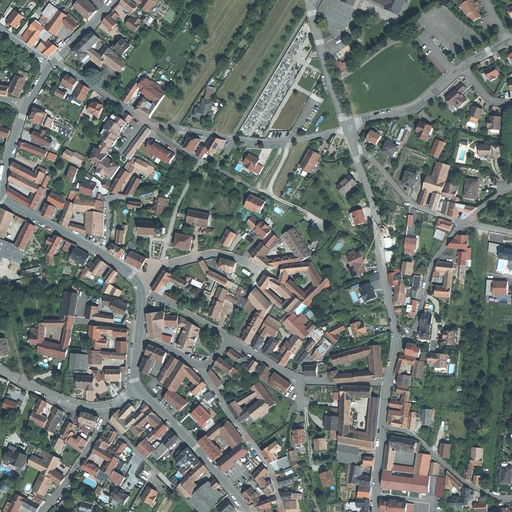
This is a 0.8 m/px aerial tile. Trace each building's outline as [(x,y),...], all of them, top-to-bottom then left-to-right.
[(71,10),(74,7),(76,4),(71,0),(70,0),(65,5),(71,10)] [(74,7),(89,21),(97,11),(85,0),(80,0),(76,4),(74,7)] [(123,0),(121,4),(133,13),(138,7),(129,0),(123,0)] [(138,0),(134,0),(133,1),(148,12),(157,0),(144,0),(142,3),(138,0)] [(389,0),(387,6),(385,8),(398,14),(403,0),(404,0),(406,1),(406,0),(389,0)] [(472,0),(460,6),(466,17),(467,17),(468,19),(470,21),(472,21),(480,18),(476,11),(477,10),(475,6),(472,0)] [(43,14),(51,20),(58,10),(50,4),(43,14)] [(55,35),(63,23),(68,16),(59,10),(46,29),(54,35),(55,35)] [(13,26),(17,29),(21,24),(21,22),(24,18),(23,17),(17,13),(16,12),(8,22),(13,26)] [(63,23),(74,32),(76,29),(78,26),(76,24),(78,21),(70,14),(68,16),(63,23)] [(103,22),(111,30),(117,24),(112,18),(109,16),(103,22)] [(126,25),(134,31),(139,24),(142,21),(136,17),(134,20),(132,19),(129,22),(126,25)] [(27,41),(26,42),(29,44),(32,47),(40,36),(48,42),(50,43),(50,42),(52,39),(50,38),(52,35),(45,30),(45,29),(36,22),(31,30),(34,32),(27,41)] [(22,38),(27,41),(34,32),(31,30),(29,28),(22,38)] [(85,40),(78,47),(86,53),(90,48),(91,49),(101,40),(93,33),(85,40)] [(65,43),(55,35),(54,35),(52,40),(60,47),(65,43)] [(122,40),(119,43),(120,44),(119,46),(116,49),(123,55),(126,51),(130,46),(122,40)] [(39,51),(42,53),(53,43),(50,42),(50,43),(48,42),(43,44),(39,51)] [(59,48),(53,43),(42,53),(49,57),(59,48)] [(107,46),(102,51),(108,55),(112,50),(107,46)] [(86,53),(78,47),(73,52),(82,62),(83,61),(84,63),(91,56),(86,53)] [(90,48),(86,53),(91,56),(91,57),(96,61),(100,56),(99,55),(91,49),(90,48)] [(102,51),(99,55),(100,56),(96,61),(102,65),(103,64),(106,60),(112,65),(121,72),(127,65),(117,57),(116,58),(113,55),(115,52),(112,50),(108,55),(102,51)] [(101,66),(102,65),(96,61),(91,57),(90,58),(101,66)] [(108,70),(110,66),(112,65),(106,60),(103,64),(102,65),(108,70)] [(119,74),(121,72),(112,65),(110,66),(119,74)] [(490,68),(485,70),(489,79),(496,76),(500,74),(495,65),(490,68)] [(19,69),(16,74),(27,79),(29,73),(19,69)] [(11,86),(9,91),(20,96),(27,79),(16,74),(11,86)] [(63,84),(72,90),(77,81),(73,78),(68,75),(63,84)] [(146,90),(147,94),(151,87),(154,83),(145,77),(140,85),(146,90)] [(134,93),(139,86),(140,85),(135,82),(130,90),(134,93)] [(154,83),(151,87),(165,96),(168,92),(154,83)] [(455,90),(445,98),(451,104),(454,104),(457,107),(466,99),(461,93),(466,88),(463,86),(461,83),(454,88),(455,90)] [(0,93),(8,95),(9,91),(11,86),(0,84),(0,93)] [(89,89),(82,84),(74,96),(82,101),(86,95),(89,89)] [(154,104),(158,107),(165,96),(151,87),(147,94),(146,95),(151,98),(156,101),(154,104)] [(60,97),(42,89),(36,99),(48,104),(45,109),(53,112),(60,97)] [(56,95),(60,97),(63,98),(64,99),(66,94),(58,90),(56,95)] [(127,104),(134,93),(130,90),(122,100),(125,102),(127,104)] [(60,97),(53,112),(56,114),(63,98),(60,97)] [(145,108),(149,102),(144,99),(136,110),(138,112),(141,114),(145,108)] [(196,109),(195,117),(202,119),(209,120),(209,119),(212,119),(214,112),(211,111),(213,102),(212,102),(205,100),(204,100),(201,110),(196,109)] [(88,111),(99,116),(103,107),(97,104),(97,105),(95,104),(92,103),(90,107),(88,111)] [(150,118),(158,107),(154,104),(150,110),(146,116),(148,117),(150,118)] [(87,115),(88,111),(90,107),(85,105),(82,113),(87,115)] [(477,107),(474,106),(470,116),(479,118),(482,109),(477,107)] [(31,120),(41,125),(46,113),(36,108),(34,112),(33,112),(33,114),(32,116),(32,117),(31,120)] [(141,114),(146,116),(150,110),(145,108),(141,114)] [(97,120),(99,116),(88,111),(87,115),(86,116),(97,120)] [(129,115),(126,113),(122,119),(115,114),(105,127),(107,129),(101,138),(104,140),(90,161),(99,167),(97,169),(111,179),(120,166),(106,157),(107,155),(109,152),(110,152),(112,149),(111,149),(119,137),(121,133),(120,133),(127,122),(128,123),(132,117),(129,115)] [(495,117),(490,116),(490,119),(488,119),(487,127),(490,127),(490,129),(500,129),(500,117),(495,117)] [(0,133),(8,136),(9,133),(11,130),(2,127),(4,121),(0,119),(0,133)] [(432,126),(421,122),(419,128),(421,128),(420,132),(418,137),(427,140),(432,126)] [(407,125),(406,129),(402,127),(398,139),(407,143),(413,128),(407,125)] [(124,155),(130,160),(151,130),(145,126),(124,155)] [(32,138),(44,144),(47,138),(44,137),(47,132),(43,130),(41,134),(36,132),(34,135),(32,138)] [(371,132),(366,142),(369,143),(372,144),(372,143),(377,145),(381,137),(371,132)] [(178,144),(184,147),(187,140),(182,137),(178,144)] [(44,144),(50,147),(53,142),(47,138),(44,144)] [(189,138),(187,140),(184,147),(193,152),(200,139),(194,138),(189,138)] [(226,140),(222,140),(218,139),(213,138),(208,146),(207,148),(208,149),(205,153),(208,155),(210,151),(214,154),(218,148),(221,150),(226,140)] [(431,154),(439,158),(446,142),(438,138),(431,154)] [(388,155),(393,157),(397,147),(393,145),(394,142),(388,139),(383,153),(388,155)] [(150,152),(155,144),(156,142),(152,140),(146,150),(150,152)] [(23,143),(21,151),(47,155),(49,148),(23,143)] [(166,162),(171,154),(155,144),(150,152),(149,153),(165,163),(166,162)] [(202,158),(205,153),(208,149),(207,148),(205,147),(203,146),(197,156),(202,158)] [(474,159),(485,160),(485,158),(481,158),(479,158),(479,152),(479,146),(474,146),(474,159)] [(493,147),(479,146),(479,152),(481,152),(481,158),(485,158),(485,160),(487,160),(490,160),(491,152),(492,152),(493,147)] [(67,149),(63,157),(75,163),(78,165),(76,168),(74,167),(73,166),(67,179),(70,181),(74,182),(81,167),(80,166),(85,158),(75,152),(74,154),(67,149)] [(315,152),(310,150),(302,165),(307,167),(306,169),(312,172),(321,155),(315,152)] [(57,161),(59,155),(50,151),(48,158),(57,161)] [(172,153),(171,154),(166,162),(169,164),(175,155),(172,153)] [(249,169),(259,174),(263,167),(257,164),(259,160),(255,158),(249,155),(244,164),(246,165),(251,167),(249,169)] [(134,166),(145,171),(149,165),(138,159),(134,166)] [(451,166),(438,162),(434,177),(446,180),(451,166)] [(35,175),(14,164),(13,167),(12,170),(40,185),(45,174),(37,171),(35,175)] [(39,166),(37,171),(45,174),(47,170),(39,166)] [(123,169),(118,178),(124,182),(130,173),(123,169)] [(408,187),(413,189),(417,176),(411,174),(412,171),(407,170),(402,186),(408,187)] [(9,180),(24,187),(27,180),(13,173),(11,176),(9,180)] [(50,177),(46,175),(41,185),(45,187),(50,177)] [(442,195),(446,180),(434,177),(428,175),(424,189),(429,191),(435,193),(442,195)] [(337,187),(344,195),(357,184),(353,180),(350,176),(337,187)] [(136,177),(126,195),(133,195),(141,180),(136,177)] [(114,193),(117,194),(124,182),(118,178),(110,192),(114,193)] [(25,204),(35,209),(45,189),(27,180),(24,187),(34,192),(30,201),(27,199),(25,204)] [(79,193),(93,197),(95,190),(97,184),(84,180),(79,193)] [(480,181),(467,180),(465,198),(477,199),(478,191),(480,181)] [(104,188),(109,191),(113,185),(107,181),(102,182),(103,188),(104,188)] [(443,196),(449,197),(454,198),(453,203),(459,204),(461,198),(456,198),(458,184),(447,183),(443,196)] [(18,186),(15,192),(20,195),(23,189),(18,186)] [(9,195),(25,204),(27,199),(25,198),(24,197),(20,195),(15,192),(8,188),(9,195)] [(155,195),(156,197),(160,198),(159,188),(155,190),(136,195),(136,197),(142,196),(142,198),(155,195)] [(424,206),(429,191),(424,189),(419,204),(424,206)] [(48,201),(63,208),(67,201),(52,193),(48,201)] [(437,211),(442,195),(435,193),(430,209),(433,210),(437,211)] [(259,199),(251,195),(246,207),(260,213),(266,202),(259,199)] [(154,208),(142,204),(141,211),(143,211),(143,212),(157,215),(157,214),(161,215),(164,199),(160,198),(156,197),(154,208)] [(445,215),(448,215),(452,203),(453,203),(454,198),(449,197),(448,199),(447,199),(443,214),(445,215)] [(74,210),(89,212),(96,212),(97,201),(81,199),(76,199),(75,204),(74,210)] [(97,201),(96,212),(104,213),(104,202),(97,200),(97,201)] [(64,210),(65,210),(72,213),(74,210),(75,204),(68,201),(64,210)] [(142,204),(130,201),(129,204),(129,208),(134,209),(133,211),(137,212),(138,210),(141,211),(142,204)] [(453,203),(452,203),(449,216),(454,217),(458,218),(459,211),(464,212),(465,206),(459,204),(453,203)] [(46,217),(50,219),(55,207),(47,204),(42,215),(46,217)] [(477,208),(465,206),(464,212),(461,219),(464,219),(477,208)] [(0,214),(0,238),(4,240),(14,215),(8,212),(2,209),(0,214)] [(60,224),(67,226),(68,223),(72,213),(65,210),(60,224)] [(210,214),(190,210),(187,222),(208,226),(210,214)] [(91,234),(103,237),(104,213),(96,212),(89,212),(87,228),(68,223),(67,226),(66,228),(91,234)] [(260,223),(253,216),(247,223),(254,229),(260,223)] [(449,233),(453,224),(439,219),(436,228),(449,233)] [(165,228),(159,227),(159,223),(140,221),(139,234),(158,235),(158,236),(160,237),(160,234),(164,234),(165,236),(166,235),(165,233),(165,228)] [(261,222),(254,230),(259,235),(258,236),(260,238),(263,240),(271,231),(271,229),(269,227),(268,228),(266,228),(264,226),(264,224),(261,222)] [(35,227),(27,223),(17,246),(25,250),(35,227)] [(298,257),(296,257),(297,262),(302,261),(311,255),(294,228),(284,234),(298,257)] [(225,244),(228,246),(233,239),(236,234),(228,229),(221,242),(225,244)] [(117,243),(124,244),(125,230),(123,230),(118,230),(118,236),(117,243)] [(272,232),(263,243),(270,249),(279,239),(272,232)] [(193,237),(178,234),(175,247),(180,248),(186,249),(191,250),(193,237)] [(47,254),(53,256),(62,238),(56,235),(54,240),(52,245),(47,254)] [(464,251),(464,253),(467,253),(467,248),(469,236),(458,235),(453,241),(448,247),(465,249),(465,250),(463,250),(463,251),(464,251)] [(0,238),(0,267),(6,253),(10,243),(4,240),(0,238)] [(405,248),(416,249),(417,240),(409,239),(409,246),(405,246),(405,248)] [(126,248),(132,251),(133,252),(136,245),(129,241),(126,248)] [(17,246),(10,243),(6,253),(14,256),(15,250),(17,246)] [(114,255),(120,258),(125,250),(120,247),(120,248),(112,243),(109,247),(110,248),(108,251),(114,255)] [(266,253),(270,249),(263,243),(252,255),(255,258),(259,261),(264,256),(266,253)] [(83,252),(76,248),(71,257),(72,258),(77,261),(76,263),(81,265),(82,264),(85,265),(90,256),(83,252)] [(509,270),(511,270),(511,249),(511,250),(502,248),(500,259),(511,261),(509,270)] [(134,265),(142,269),(147,258),(133,252),(132,251),(127,262),(134,265)] [(466,260),(467,253),(464,253),(459,252),(458,265),(460,265),(466,266),(466,260)] [(350,257),(349,258),(354,268),(350,270),(353,278),(356,277),(363,274),(367,272),(363,264),(365,263),(363,258),(361,253),(357,255),(350,257)] [(269,261),(265,257),(264,256),(259,261),(264,266),(275,266),(297,262),(296,257),(291,258),(291,256),(271,260),(269,261)] [(90,270),(97,275),(105,263),(99,258),(91,269),(90,270)] [(230,261),(222,259),(220,268),(232,271),(235,262),(230,261)] [(203,261),(199,262),(207,276),(227,287),(228,286),(231,288),(233,283),(229,280),(228,281),(210,271),(203,261)] [(237,263),(235,262),(232,271),(235,272),(241,276),(245,267),(237,263)] [(435,272),(447,273),(452,274),(454,265),(437,262),(436,267),(434,273),(435,273),(435,272)] [(289,273),(302,272),(304,263),(284,265),(283,270),(282,274),(289,273)] [(289,282),(286,285),(308,306),(332,282),(324,274),(321,277),(312,263),(304,263),(302,272),(308,271),(314,284),(304,294),(293,284),(289,282)] [(408,263),(404,263),(402,274),(411,276),(412,270),(413,264),(408,263)] [(87,275),(90,270),(91,269),(86,266),(79,281),(84,285),(89,277),(87,275)] [(104,280),(108,282),(110,284),(112,281),(113,280),(114,280),(116,277),(115,277),(118,273),(115,271),(112,269),(104,280)] [(160,277),(157,282),(164,287),(169,279),(172,274),(168,272),(168,270),(167,269),(166,270),(165,270),(160,277)] [(379,272),(369,276),(371,282),(382,278),(379,272)] [(286,285),(289,273),(282,274),(280,281),(286,285)] [(188,283),(172,274),(169,279),(186,287),(188,283)] [(263,278),(262,280),(271,285),(279,289),(282,283),(275,279),(265,275),(263,278)] [(413,289),(418,289),(419,280),(421,281),(421,277),(415,276),(413,288),(413,289)] [(403,284),(402,278),(390,280),(390,283),(391,286),(397,285),(403,284)] [(271,285),(262,280),(259,285),(264,291),(273,301),(282,308),(283,306),(285,303),(268,289),(271,285)] [(102,292),(119,296),(122,291),(114,287),(116,284),(112,281),(110,284),(108,282),(102,292)] [(508,294),(508,281),(494,281),(493,294),(508,294)] [(152,289),(179,304),(180,301),(164,292),(164,287),(157,282),(152,289)] [(284,284),(282,283),(279,289),(289,299),(294,294),(284,284)] [(371,284),(361,288),(363,292),(362,293),(364,298),(366,297),(367,301),(368,302),(377,298),(371,284)] [(228,290),(221,287),(218,292),(216,298),(219,301),(223,302),(228,290)] [(404,294),(405,288),(401,287),(396,289),(395,297),(393,296),(394,305),(399,304),(405,305),(406,294),(404,294)] [(445,288),(436,287),(436,292),(435,296),(450,298),(451,288),(445,288)] [(254,303),(259,309),(265,316),(272,304),(256,288),(249,298),(250,299),(249,301),(245,309),(244,311),(249,313),(254,303)] [(65,292),(60,320),(66,320),(67,315),(74,317),(78,294),(65,292)] [(303,302),(294,294),(289,299),(285,303),(283,306),(291,314),(303,302)] [(115,299),(105,297),(103,304),(112,306),(111,309),(124,314),(126,311),(128,307),(126,307),(127,304),(121,301),(115,299)] [(238,306),(245,309),(249,301),(242,297),(239,304),(238,306)] [(224,302),(223,302),(219,301),(216,298),(209,315),(213,316),(218,318),(224,302)] [(87,318),(97,320),(98,314),(99,312),(97,312),(98,307),(89,305),(87,318)] [(259,309),(256,315),(263,319),(265,316),(259,309)] [(165,312),(147,314),(149,326),(150,337),(162,341),(161,334),(160,327),(166,327),(166,325),(165,316),(165,312)] [(293,332),(296,336),(302,341),(311,332),(310,332),(306,328),(303,324),(297,319),(293,314),(292,314),(291,315),(291,314),(289,313),(281,320),(293,332)] [(302,314),(297,319),(303,324),(308,319),(302,314)] [(423,314),(421,325),(425,326),(426,321),(431,322),(432,316),(423,314)] [(44,341),(42,340),(41,345),(39,352),(65,359),(73,326),(74,322),(74,317),(67,315),(66,320),(60,320),(46,320),(45,325),(45,326),(65,326),(65,328),(66,328),(62,346),(44,341)] [(252,322),(249,328),(256,332),(263,319),(256,315),(254,319),(252,322)] [(170,316),(165,316),(166,325),(178,326),(178,316),(170,316)] [(258,335),(265,339),(267,334),(274,338),(275,339),(282,325),(269,316),(258,335)] [(185,349),(192,352),(200,328),(181,317),(179,325),(186,328),(179,347),(185,349)] [(352,324),(356,335),(364,332),(367,331),(365,325),(362,326),(361,324),(360,321),(352,324)] [(312,322),(306,328),(310,332),(316,326),(312,322)] [(31,344),(41,345),(42,340),(44,341),(45,326),(45,325),(37,324),(37,328),(32,328),(31,344)] [(342,324),(331,330),(335,334),(345,328),(342,324)] [(100,337),(101,331),(101,326),(90,325),(89,338),(100,339),(103,339),(104,337),(100,337)] [(425,326),(421,325),(420,330),(420,334),(421,334),(421,339),(429,340),(430,335),(429,335),(430,326),(425,326)] [(246,342),(250,343),(256,332),(249,328),(242,339),(246,342)] [(330,329),(326,334),(335,343),(340,338),(335,334),(331,330),(330,329)] [(312,339),(305,348),(309,352),(311,350),(321,337),(318,333),(315,330),(308,336),(312,339)] [(455,333),(445,332),(444,337),(445,337),(445,340),(444,345),(454,346),(455,333)] [(172,336),(161,334),(162,341),(171,343),(172,336)] [(258,349),(265,339),(258,335),(252,345),(255,347),(258,349)] [(302,341),(296,336),(291,344),(287,349),(293,353),(294,354),(303,342),(302,341)] [(315,347),(318,349),(323,343),(326,340),(324,337),(315,347)] [(267,355),(269,357),(273,352),(280,342),(275,339),(274,338),(264,353),(267,355)] [(0,357),(4,356),(11,354),(6,339),(1,340),(0,340),(0,357)] [(93,349),(100,350),(100,345),(107,346),(108,340),(103,339),(100,339),(94,339),(93,349)] [(326,340),(323,343),(329,348),(332,345),(326,340)] [(118,352),(127,352),(127,342),(118,341),(118,352)] [(282,351),(283,352),(286,348),(287,349),(291,344),(288,342),(284,347),(284,346),(281,351),(282,351)] [(314,353),(312,356),(314,358),(318,354),(321,357),(323,356),(329,348),(323,343),(318,349),(314,353)] [(150,345),(145,357),(154,361),(155,359),(156,360),(159,361),(162,362),(163,362),(167,352),(162,351),(162,350),(150,345)] [(341,376),(342,382),(373,380),(383,377),(380,346),(363,347),(350,351),(353,360),(370,355),(371,374),(355,375),(341,376)] [(287,349),(286,348),(283,352),(280,356),(277,362),(281,364),(284,367),(290,357),(293,353),(287,349)] [(299,361),(301,363),(312,350),(311,350),(309,352),(305,348),(297,360),(299,361)] [(421,349),(416,348),(416,352),(407,350),(406,355),(419,357),(421,349)] [(231,357),(240,363),(243,358),(231,349),(228,353),(231,357)] [(89,351),(89,354),(88,363),(99,364),(100,356),(100,351),(89,351)] [(109,352),(100,351),(100,356),(102,356),(106,357),(127,359),(127,357),(127,353),(108,352),(109,352)] [(335,365),(353,360),(350,351),(333,356),(335,365)] [(269,357),(277,362),(280,356),(279,357),(273,352),(269,357)] [(70,369),(88,370),(88,363),(89,354),(83,354),(71,353),(70,369)] [(428,364),(435,364),(436,357),(438,358),(438,355),(429,354),(428,358),(428,362),(428,364)] [(435,364),(435,369),(448,370),(448,363),(451,361),(447,356),(447,355),(443,355),(441,354),(438,354),(438,355),(438,358),(436,357),(435,364)] [(159,380),(165,384),(180,360),(174,356),(159,380)] [(415,359),(400,356),(399,363),(406,364),(413,366),(415,359)] [(154,361),(145,357),(143,363),(140,370),(149,374),(154,361)] [(220,357),(215,364),(229,374),(234,368),(220,357)] [(416,359),(415,359),(413,366),(415,366),(413,377),(421,379),(425,362),(415,361),(416,359)] [(190,368),(180,360),(165,384),(164,386),(171,389),(163,402),(166,405),(164,407),(171,413),(173,411),(176,415),(196,395),(190,389),(183,398),(176,392),(186,375),(189,378),(190,378),(196,384),(201,379),(195,373),(190,368)] [(248,369),(252,372),(258,363),(256,361),(254,360),(250,366),(248,369)] [(404,375),(406,364),(399,363),(398,367),(397,373),(404,375)] [(259,376),(263,379),(267,373),(270,368),(265,365),(263,369),(259,376)] [(311,375),(317,375),(317,366),(314,366),(306,366),(306,375),(311,375)] [(238,370),(234,368),(229,374),(233,377),(238,370)] [(99,370),(93,370),(99,382),(104,380),(99,370)] [(106,370),(106,378),(110,378),(120,378),(120,370),(106,370)] [(211,370),(208,373),(213,379),(218,387),(223,384),(211,370)] [(331,382),(342,382),(341,376),(340,376),(338,370),(333,372),(330,372),(330,375),(331,382)] [(263,379),(269,383),(273,377),(267,373),(263,379)] [(269,383),(276,387),(279,382),(281,383),(284,378),(279,375),(275,373),(273,377),(269,383)] [(410,376),(400,374),(399,379),(398,386),(408,388),(410,376)] [(94,377),(78,376),(78,387),(84,388),(87,388),(87,390),(94,390),(94,377)] [(9,381),(1,378),(0,379),(0,384),(6,387),(9,381)] [(292,384),(284,378),(281,383),(279,382),(276,387),(279,389),(286,392),(292,384)] [(206,384),(201,379),(196,384),(190,389),(196,395),(206,384)] [(254,417),(255,419),(261,415),(267,410),(276,404),(260,382),(251,388),(253,391),(256,395),(262,402),(249,411),(254,417)] [(7,398),(11,399),(18,386),(15,385),(12,383),(8,391),(7,391),(5,397),(7,398)] [(342,394),(342,397),(351,397),(371,398),(371,392),(371,387),(342,386),(342,394)] [(406,388),(398,387),(397,390),(397,393),(403,394),(409,396),(410,389),(408,389),(408,388),(406,388)] [(204,396),(208,402),(214,397),(210,391),(204,396)] [(232,411),(235,416),(242,412),(239,406),(256,395),(253,391),(246,395),(243,397),(236,401),(236,402),(229,406),(232,411)] [(409,396),(403,394),(402,400),(391,398),(391,400),(408,403),(409,396)] [(340,430),(339,443),(360,447),(375,449),(379,398),(372,398),(369,435),(350,431),(350,419),(352,419),(352,416),(350,416),(351,397),(342,397),(341,400),(340,430)] [(10,401),(11,399),(7,398),(3,407),(15,412),(19,405),(10,401)] [(44,401),(40,399),(34,411),(40,415),(41,415),(47,403),(44,401)] [(119,409),(117,412),(119,414),(121,412),(126,417),(131,412),(135,408),(132,405),(130,402),(121,411),(119,409)] [(150,409),(145,403),(143,406),(145,408),(136,417),(135,418),(134,417),(127,423),(124,419),(126,417),(121,412),(119,414),(117,412),(110,421),(123,434),(131,427),(131,426),(137,421),(137,420),(150,409)] [(410,404),(402,403),(401,409),(400,413),(395,413),(395,416),(402,417),(408,418),(410,404)] [(204,410),(200,406),(193,413),(192,414),(204,425),(206,423),(212,417),(208,414),(204,410)] [(59,410),(55,407),(52,413),(53,414),(51,417),(58,421),(59,421),(60,418),(63,412),(59,410)] [(247,422),(249,420),(254,417),(249,411),(247,408),(242,412),(235,416),(240,423),(245,419),(247,422)] [(146,423),(149,420),(155,414),(153,412),(151,409),(141,418),(146,423)] [(431,410),(424,410),(423,415),(423,419),(422,424),(426,425),(430,425),(430,420),(431,410)] [(40,416),(40,415),(34,411),(29,421),(44,428),(49,418),(46,416),(45,418),(40,416)] [(207,424),(206,423),(204,425),(192,414),(193,413),(192,411),(190,414),(196,420),(204,428),(207,424)] [(84,423),(96,427),(99,418),(91,415),(83,412),(80,421),(84,423)] [(136,417),(131,412),(126,417),(124,419),(127,423),(134,417),(135,418),(136,417)] [(149,420),(152,424),(159,418),(155,414),(149,420)] [(400,427),(402,417),(395,416),(389,415),(388,426),(395,427),(400,427)] [(54,429),(58,421),(51,417),(50,419),(52,420),(48,426),(54,429)] [(331,417),(328,417),(327,430),(331,431),(338,431),(339,418),(331,417)] [(407,428),(408,418),(402,417),(400,427),(407,428)] [(141,427),(146,423),(141,418),(129,429),(137,437),(144,430),(141,427)] [(155,427),(162,421),(159,418),(152,424),(155,427)] [(272,425),(275,429),(284,423),(280,418),(272,425)] [(222,432),(234,448),(244,441),(227,419),(207,435),(211,441),(222,432)] [(82,426),(84,423),(80,421),(79,421),(77,427),(88,434),(89,431),(82,426)] [(158,436),(161,434),(164,431),(168,427),(165,424),(163,421),(153,431),(155,433),(158,436)] [(68,422),(64,430),(69,432),(69,431),(73,424),(71,423),(68,422)] [(62,434),(66,437),(69,439),(73,433),(69,431),(69,432),(64,430),(62,434)] [(108,437),(108,439),(113,442),(118,433),(114,430),(109,438),(108,437)] [(301,444),(305,443),(304,430),(299,430),(297,431),(294,431),(294,436),(293,436),(294,444),(296,444),(301,444)] [(163,442),(169,448),(179,438),(176,435),(173,432),(163,442)] [(209,454),(214,460),(223,454),(217,446),(216,447),(211,441),(207,435),(199,441),(209,454)] [(77,442),(71,438),(68,442),(67,443),(81,452),(85,447),(84,446),(87,441),(80,436),(79,437),(80,437),(77,442)] [(110,448),(113,442),(108,439),(103,436),(100,442),(110,448)] [(401,448),(407,450),(409,440),(392,437),(390,446),(391,446),(397,448),(401,448)] [(63,440),(59,438),(54,448),(59,450),(61,445),(60,445),(63,440)] [(152,446),(148,442),(145,439),(136,448),(147,458),(155,449),(152,446)] [(318,439),(315,440),(316,451),(327,450),(326,439),(318,439)] [(417,442),(409,440),(407,450),(419,452),(419,451),(420,444),(417,442)] [(158,441),(152,446),(155,449),(162,443),(159,441),(158,441)] [(263,452),(266,457),(274,453),(282,448),(277,441),(269,447),(267,449),(263,452)] [(98,445),(108,451),(110,448),(100,442),(99,443),(98,445)] [(120,459),(127,445),(125,443),(122,442),(118,450),(112,446),(108,452),(120,459)] [(158,460),(169,448),(163,442),(152,454),(158,460)] [(336,462),(348,464),(352,465),(357,466),(360,447),(339,443),(338,443),(336,462)] [(27,451),(33,453),(36,446),(30,444),(27,451)] [(242,444),(218,465),(224,472),(249,452),(242,444)] [(449,459),(451,446),(449,446),(449,445),(445,445),(442,444),(440,457),(445,458),(449,459)] [(385,461),(384,469),(393,471),(395,452),(390,451),(391,446),(390,446),(387,445),(385,461)] [(120,459),(96,446),(93,452),(108,460),(98,479),(100,480),(107,483),(120,459)] [(192,466),(195,469),(202,462),(194,454),(188,448),(179,456),(185,463),(186,464),(188,462),(192,466)] [(472,456),(470,465),(473,465),(479,466),(479,476),(476,476),(474,485),(481,489),(483,449),(472,448),(472,456)] [(9,463),(22,468),(27,456),(21,454),(16,452),(16,454),(13,453),(9,451),(8,451),(5,459),(10,461),(9,463)] [(419,454),(418,454),(415,474),(427,476),(430,456),(421,454),(421,451),(419,451),(419,452),(419,454)] [(118,465),(124,468),(130,455),(128,454),(125,452),(118,465)] [(43,472),(42,474),(49,477),(54,470),(59,458),(48,453),(44,461),(32,456),(31,460),(28,464),(43,472)] [(271,463),(276,461),(278,460),(274,453),(266,457),(269,460),(271,463)] [(276,461),(280,469),(289,465),(288,456),(278,460),(276,461)] [(360,468),(362,469),(366,465),(373,466),(373,462),(374,458),(365,457),(364,464),(360,468)] [(83,468),(96,476),(100,470),(86,462),(84,465),(83,468)] [(184,474),(192,466),(188,462),(186,464),(185,463),(179,469),(184,474)] [(195,469),(190,473),(195,479),(207,468),(204,465),(202,462),(195,469)] [(432,463),(431,475),(436,475),(436,469),(439,469),(439,466),(437,465),(437,464),(432,463)] [(352,465),(348,464),(348,469),(349,469),(346,483),(360,485),(361,477),(358,477),(359,467),(352,466),(352,465)] [(470,465),(469,465),(469,468),(466,468),(464,480),(467,480),(471,480),(473,465),(470,465)] [(256,473),(262,478),(264,476),(266,473),(268,471),(265,468),(263,466),(256,473)] [(506,485),(511,485),(511,469),(511,468),(501,468),(500,484),(506,485)] [(430,476),(427,476),(415,474),(393,471),(384,469),(382,487),(427,493),(430,476)] [(53,480),(60,485),(63,481),(65,478),(60,474),(57,473),(54,470),(49,477),(53,480)] [(115,471),(111,478),(115,480),(114,481),(121,486),(125,478),(115,471)] [(452,484),(459,491),(463,486),(447,472),(446,480),(452,485),(452,484)] [(177,488),(190,500),(197,492),(188,483),(195,479),(190,473),(188,475),(188,476),(177,488)] [(324,474),(321,475),(324,487),(334,484),(331,474),(326,475),(326,473),(324,474)] [(44,496),(49,486),(44,483),(48,476),(42,474),(33,490),(44,496)] [(279,482),(280,486),(295,482),(293,475),(278,479),(279,482)] [(49,486),(53,480),(49,477),(48,476),(44,483),(49,486)] [(209,482),(206,485),(214,492),(215,491),(221,485),(218,482),(215,477),(210,482),(209,482)] [(371,478),(361,477),(360,485),(370,486),(371,478)] [(266,484),(262,478),(259,481),(258,482),(262,487),(267,492),(269,490),(272,493),(272,494),(275,491),(272,479),(266,484)] [(100,494),(107,483),(100,480),(94,491),(100,494)] [(206,485),(199,492),(214,507),(217,504),(215,502),(220,498),(214,492),(206,485)] [(360,486),(358,496),(358,497),(370,499),(371,488),(360,486)] [(147,488),(142,498),(149,501),(151,498),(154,500),(156,495),(154,494),(156,491),(153,489),(151,488),(150,490),(147,488)] [(123,493),(117,489),(111,497),(125,505),(130,496),(123,493)] [(259,503),(262,502),(256,493),(252,489),(244,495),(247,500),(251,506),(259,503)] [(42,499),(44,496),(34,491),(32,494),(42,499)] [(201,511),(208,511),(214,507),(199,492),(198,491),(197,492),(190,500),(201,511)] [(18,511),(19,510),(22,504),(24,499),(16,495),(7,511),(18,511)] [(463,510),(463,507),(470,507),(471,499),(473,500),(474,495),(470,495),(468,504),(463,505),(463,500),(450,500),(450,507),(454,507),(455,510),(463,510)] [(263,501),(262,502),(259,503),(264,509),(272,505),(271,504),(276,503),(278,502),(277,499),(276,497),(263,501)] [(40,506),(26,499),(24,505),(36,511),(38,509),(40,506)] [(362,507),(361,511),(368,511),(369,506),(369,500),(356,499),(356,502),(356,507),(362,507)] [(94,503),(86,500),(85,503),(82,502),(82,507),(81,511),(80,511),(94,511),(95,508),(94,508),(94,503)] [(218,509),(220,511),(232,511),(235,509),(231,505),(227,500),(218,509)] [(390,501),(382,500),(380,511),(384,511),(384,510),(389,511),(388,511),(396,511),(398,501),(390,500),(390,501)] [(408,502),(398,501),(396,511),(406,511),(408,503),(408,502)] [(266,511),(264,509),(259,503),(251,506),(250,506),(254,511),(266,511)] [(413,511),(415,503),(408,503),(406,511),(413,511)]
